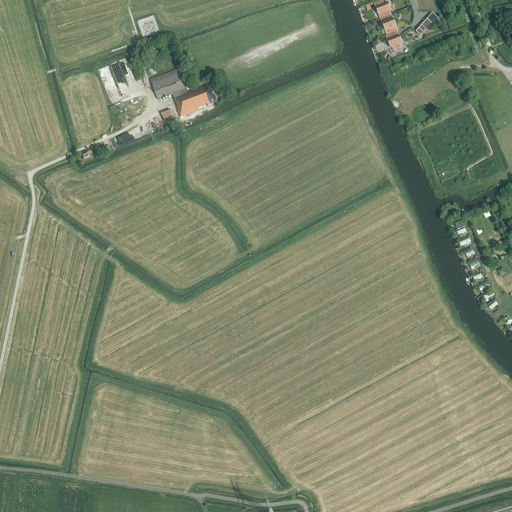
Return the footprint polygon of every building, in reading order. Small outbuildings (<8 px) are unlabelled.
[(382,1),(374,4),(377,12),(379,15),(382,14),(383,17),(391,14),(390,11),(391,11),(388,3),(384,4),(382,1)] [(392,16),(381,20),(386,35),(397,30),(392,16)] [(401,48),(400,44),(402,43),(399,36),(398,36),(397,33),(395,33),(386,37),(390,48),(392,47),(393,51),(401,48)] [(178,69),(150,80),(152,85),(158,101),(168,97),(173,95),(174,98),(188,93),(180,74),(178,69)] [(174,98),(178,108),(177,108),(180,117),(181,118),(186,116),(211,106),(210,104),(217,102),(210,85),(208,86),(207,84),(205,85),(205,87),(202,88),(201,87),(188,93),(174,98)] [(165,120),(174,116),(171,110),(162,113),(165,120)] [(87,151),(81,154),(83,160),(90,157),(89,154),(92,152),(90,150),(87,151)] [(461,221),(453,224),(456,230),(462,228),(463,230),(455,233),(456,236),(466,232),(464,227),(463,227),(461,221)] [(497,270),(499,276),(506,273),(503,268),(497,270)] [(479,282),(478,279),(483,278),(482,274),(474,276),(475,283),(479,282)] [(486,300),(495,296),(493,292),(484,296),(486,300)] [(496,302),(489,307),(491,310),(498,304),(496,302)] [(509,316),(501,322),(503,325),(511,319),(509,316)]
